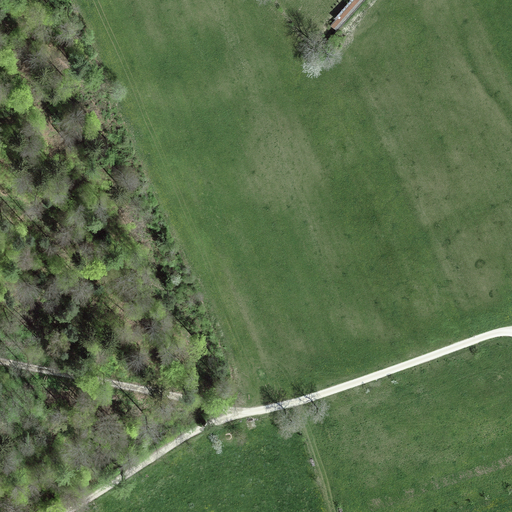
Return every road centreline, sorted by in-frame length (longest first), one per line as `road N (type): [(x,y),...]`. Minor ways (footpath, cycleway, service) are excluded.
road 1 (unclassified): [(511,331),(213,421),(65,511)]
road 2 (track): [(241,413),(0,360)]
